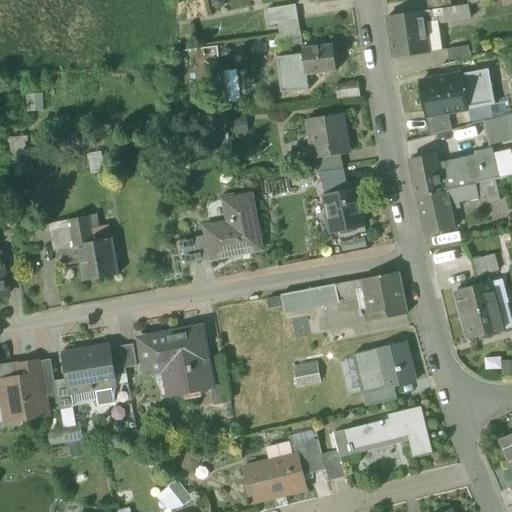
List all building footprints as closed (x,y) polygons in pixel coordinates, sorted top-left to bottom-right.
[(427,0),(429,12),(452,8),(450,0),(427,0)] [(429,12),(423,13),(425,25),(431,26),(437,25),(471,19),(469,5),(452,8),(429,12)] [(266,11),(269,27),(278,25),(299,21),(296,6),(266,11)] [(429,54),(425,25),(423,13),(388,18),(394,60),(429,54)] [(278,25),(280,38),(301,34),(299,21),(278,25)] [(425,25),(429,54),(441,53),(437,25),(431,26),(425,25)] [(280,38),(282,48),(303,44),(301,34),(280,38)] [(334,46),(302,50),(303,55),(305,76),(307,76),(337,72),(334,46)] [(447,51),(449,62),(472,59),(470,47),(447,51)] [(277,59),(281,95),(309,91),(307,76),(305,76),(303,55),(277,59)] [(485,71),(485,72),(460,76),(467,110),(467,111),(491,106),(495,106),(489,70),(485,71)] [(420,83),(426,117),(447,114),(467,110),(460,76),(420,83)] [(336,85),(338,100),(360,97),(358,82),(336,85)] [(43,95),(26,95),(26,112),(43,112),(43,95)] [(426,117),(430,137),(451,131),(447,114),(426,117)] [(307,122),(313,158),(340,154),(349,153),(343,116),(333,118),(331,116),(323,118),(322,120),(307,122)] [(511,134),(508,117),(483,123),(489,148),(511,142),(511,134)] [(29,163),(25,138),(9,140),(13,166),(29,163)] [(478,159),(438,167),(443,193),(447,192),(476,185),(483,184),(495,181),(498,180),(493,158),(492,151),(477,155),(478,159)] [(101,153),(86,156),(90,175),(105,173),(101,153)] [(316,174),(320,173),(343,170),(340,154),(313,158),(316,174)] [(511,158),(511,154),(493,158),(498,180),(511,176),(511,158)] [(418,198),(443,193),(438,167),(435,157),(410,162),(418,198)] [(348,193),(343,170),(320,173),(325,197),(348,193)] [(495,181),(483,184),(486,198),(487,204),(499,201),(495,181)] [(478,199),(486,198),(483,184),(476,185),(478,199)] [(478,199),(476,185),(447,192),(451,211),(459,209),(458,204),(478,199)] [(325,197),(332,233),(363,227),(363,225),(361,226),(354,193),(357,192),(356,191),(348,193),(325,197)] [(451,211),(447,192),(443,193),(418,198),(417,199),(425,236),(455,230),(451,211)] [(206,237),(211,261),(263,251),(252,197),(226,202),(230,224),(205,229),(206,237)] [(68,221),(73,247),(78,246),(94,244),(89,217),(68,221)] [(47,225),(52,251),(73,247),(68,221),(47,225)] [(182,242),(186,266),(211,261),(206,237),(182,242)] [(365,238),(341,243),(343,253),(367,249),(365,238)] [(78,246),(84,281),(117,275),(110,241),(94,244),(78,246)] [(0,297),(8,296),(0,255),(0,254),(0,297)] [(473,262),(477,279),(502,272),(497,256),(473,262)] [(364,289),(370,323),(407,316),(399,274),(362,281),(364,289)] [(493,283),(499,307),(509,304),(502,280),(493,283)] [(336,286),(338,299),(358,295),(358,294),(364,289),(362,281),(336,286)] [(457,292),(463,316),(499,307),(493,283),(457,292)] [(322,288),(326,306),(339,303),(338,299),(336,286),(322,288)] [(283,306),(285,314),(326,306),(322,288),(281,296),(281,297),(283,306)] [(267,300),(269,309),(283,306),(281,297),(267,300)] [(511,329),(511,316),(509,304),(499,307),(506,332),(511,329)] [(506,332),(499,307),(463,316),(470,341),(506,332)] [(175,377),(179,397),(210,391),(212,390),(206,360),(201,331),(163,339),(163,336),(140,340),(147,374),(175,368),(177,374),(174,374),(175,377)] [(405,343),(353,356),(353,360),(362,392),(363,396),(371,394),(383,390),(383,391),(394,389),(415,383),(405,343)] [(133,345),(122,347),(126,369),(137,368),(133,345)] [(67,380),(69,392),(71,392),(95,388),(95,390),(112,387),(116,386),(115,378),(110,349),(110,347),(63,354),(67,380)] [(127,376),(126,369),(122,347),(110,349),(115,378),(127,376)] [(210,391),(213,405),(230,402),(225,373),(222,357),(206,360),(212,390),(210,391)] [(501,358),(485,359),(485,371),(502,370),(501,363),(501,358)] [(362,392),(353,360),(341,363),(349,395),(362,392)] [(50,361),(38,363),(42,385),(54,383),(50,361)] [(511,362),(501,363),(502,370),(502,378),(511,377),(511,362)] [(0,378),(1,384),(25,380),(24,370),(20,371),(18,363),(0,366),(0,378)] [(9,404),(12,419),(18,418),(42,414),(40,399),(44,398),(56,396),(54,383),(42,385),(38,363),(23,365),(24,370),(25,380),(1,384),(4,405),(9,404)] [(293,368),(297,386),(321,382),(317,363),(293,368)] [(179,397),(175,377),(169,378),(169,374),(161,375),(166,399),(179,397)] [(57,396),(60,411),(61,410),(73,408),(74,408),(73,406),(71,392),(69,392),(67,380),(54,383),(57,396)] [(112,387),(95,390),(97,402),(98,407),(115,404),(112,387)] [(95,388),(71,392),(73,406),(97,402),(95,390),(95,388)] [(371,394),(374,406),(397,401),(394,389),(383,391),(383,390),(371,394)] [(40,399),(42,414),(43,419),(48,418),(44,398),(40,399)] [(9,404),(4,405),(0,405),(0,432),(20,429),(19,423),(18,418),(12,419),(9,404)] [(73,408),(61,410),(64,430),(77,428),(73,408)] [(408,438),(413,459),(433,454),(421,408),(387,416),(389,420),(344,431),(349,452),(408,438)] [(19,423),(43,419),(42,414),(18,418),(19,423)] [(64,430),(63,430),(64,432),(66,444),(83,441),(81,427),(77,428),(64,430)] [(290,443),(291,448),(305,444),(315,442),(313,431),(288,437),(290,443)] [(349,452),(344,431),(334,434),(338,453),(340,452),(340,454),(349,452)] [(66,444),(64,432),(47,435),(50,447),(66,444)] [(511,435),(500,441),(510,464),(511,462),(511,435)] [(312,474),(325,471),(322,457),(318,441),(315,442),(305,444),(312,474)] [(81,442),(69,445),(72,460),(85,457),(81,442)] [(265,449),(268,464),(293,458),(291,448),(290,443),(265,449)] [(241,470),(249,503),(305,490),(302,476),(312,474),(305,444),(291,448),(293,458),(268,464),(241,470)] [(186,452),(168,457),(190,475),(200,465),(186,452)] [(338,453),(322,457),(325,471),(328,483),(346,478),(340,454),(340,452),(338,453)] [(172,491),(186,508),(194,502),(180,484),(172,491)] [(180,511),(186,508),(172,491),(159,501),(167,511),(180,511)]
